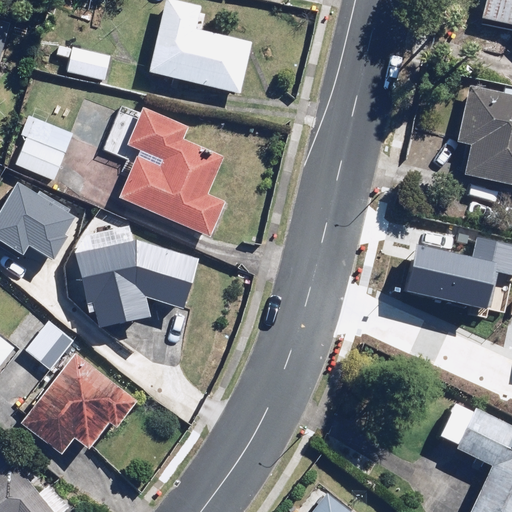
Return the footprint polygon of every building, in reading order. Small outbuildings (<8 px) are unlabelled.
[(202,6),(177,0),(166,0),(150,73),(240,94),(252,42),(196,29),(202,6)] [(511,0),(489,0),(485,18),(511,23),(511,0)] [(0,63),(10,27),(0,24),(0,63)] [(55,56),(65,59),(63,71),(107,81),(112,56),(58,44),(55,56)] [(465,177),(511,185),(511,96),(469,88),(459,141),(471,143),(465,177)] [(186,127),(141,109),(127,146),(141,151),(122,200),(213,236),(227,201),(208,194),(224,154),(182,138),(186,127)] [(73,133),(26,114),(7,162),(54,180),(73,133)] [(13,179),(0,199),(0,251),(14,261),(25,243),(48,258),(65,232),(62,231),(75,210),(36,185),(32,191),(13,179)] [(131,223),(70,235),(89,331),(153,319),(148,296),(183,307),(199,260),(135,239),(131,223)] [(64,333),(30,309),(9,338),(43,362),(64,333)] [(0,365),(14,347),(0,337),(0,365)] [(75,438),(90,450),(112,422),(118,427),(139,401),(76,351),(19,422),(61,455),(75,438)] [(511,511),(511,425),(457,400),(441,435),(458,444),(455,450),(491,467),(470,511),(511,511)] [(58,511),(0,446),(0,511),(58,511)] [(313,511),(350,511),(325,495),(313,511)]
